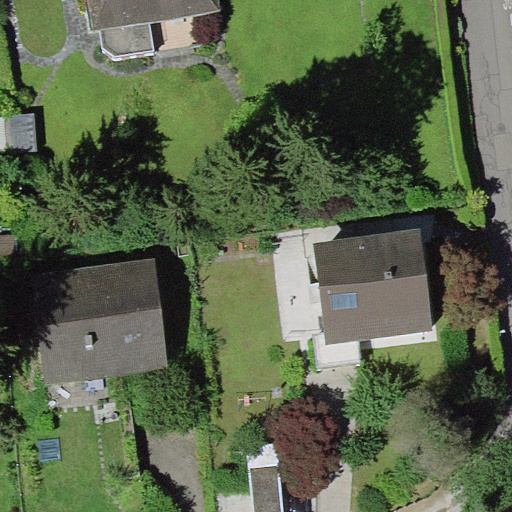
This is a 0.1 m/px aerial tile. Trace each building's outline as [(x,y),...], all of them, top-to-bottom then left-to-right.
[(217,0),(86,0),(92,31),(100,29),(149,22),(220,11),(217,0)] [(154,50),(149,22),(100,29),(103,49),(116,57),(154,50)] [(34,113),(0,115),(0,149),(37,146),(34,113)] [(421,230),(313,243),(325,344),(433,331),(421,230)] [(17,233),(0,233),(0,258),(18,258),(17,233)] [(156,259),(33,274),(47,383),(170,367),(156,259)] [(283,511),(277,445),(247,447),(252,511),(283,511)]
